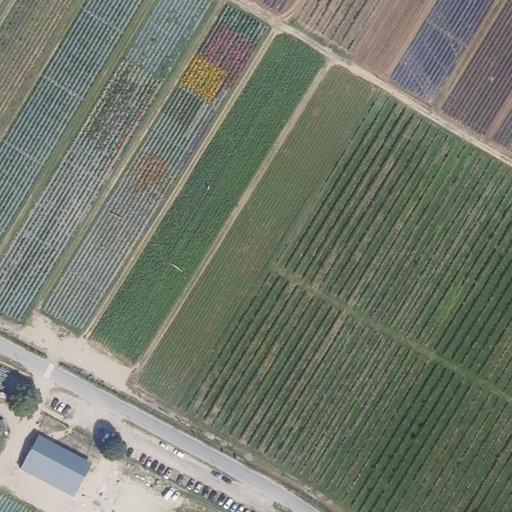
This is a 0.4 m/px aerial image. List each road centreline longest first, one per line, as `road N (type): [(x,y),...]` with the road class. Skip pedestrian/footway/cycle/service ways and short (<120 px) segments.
road 1 (track): [(73,358),(278,24)]
road 2 (track): [(124,387),(331,55)]
road 3 (track): [(384,86),(177,416)]
road 4 (track): [(229,446),(435,116)]
road 5 (track): [(485,145),(281,475)]
road 6 (track): [(223,0),(23,331)]
road 7 (unclassified): [(0,346),(305,511)]
road 8 (track): [(334,505),(511,215)]
road 9 (track): [(55,359),(61,351),(342,511)]
road 10 (track): [(511,161),(235,0)]
road 11 (track): [(0,254),(151,0)]
road 12 (track): [(84,0),(0,142)]
road 13 (track): [(55,359),(36,411),(0,465)]
